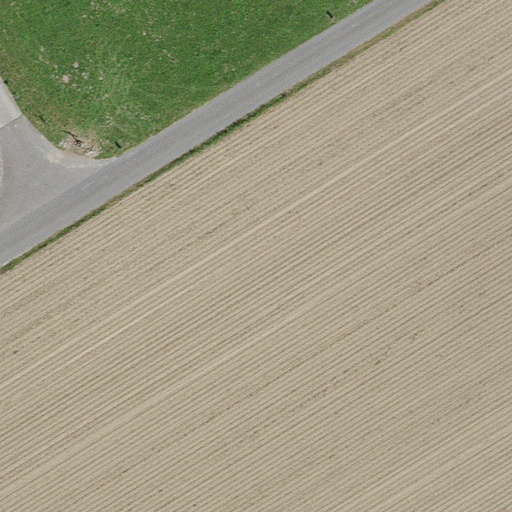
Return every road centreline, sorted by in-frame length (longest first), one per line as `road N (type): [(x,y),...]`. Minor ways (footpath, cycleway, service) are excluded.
road 1 (unclassified): [(0,250),(404,0)]
road 2 (track): [(60,213),(0,108)]
